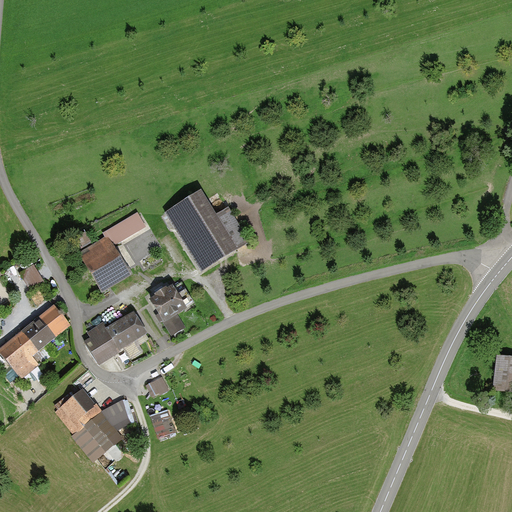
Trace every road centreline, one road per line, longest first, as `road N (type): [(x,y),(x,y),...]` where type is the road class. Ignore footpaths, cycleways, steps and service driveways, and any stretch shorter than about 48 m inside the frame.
road 1 (unclassified): [(497,274),(472,258),(410,266),(235,317),(129,374),(95,368),(73,304),(7,183),(0,151)]
road 2 (tertiary): [(381,511),(447,356),(497,274)]
road 3 (track): [(129,374),(146,458),(100,511)]
